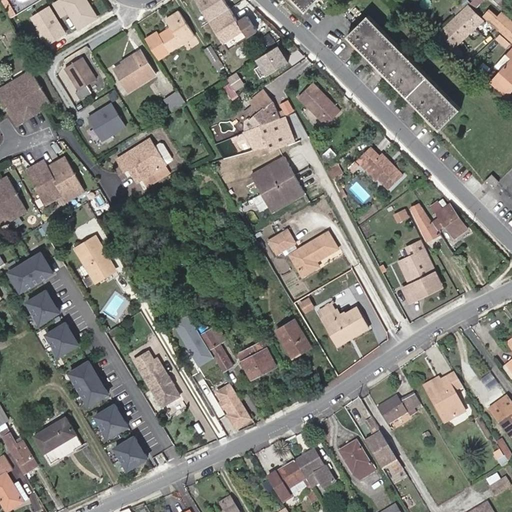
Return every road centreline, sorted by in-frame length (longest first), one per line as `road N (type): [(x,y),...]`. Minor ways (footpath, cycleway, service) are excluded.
road 1 (residential): [(95,511),(293,416),(511,286)]
road 2 (residential): [(267,0),(511,244)]
